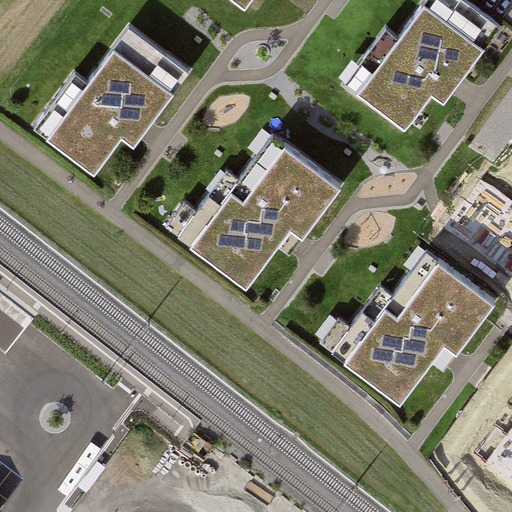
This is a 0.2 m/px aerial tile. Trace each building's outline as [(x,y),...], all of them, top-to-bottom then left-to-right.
[(219,0),(257,30),(281,0),(219,0)] [(472,0),(409,0),(337,88),(406,144),(504,25),(472,0)] [(121,20),(41,119),(110,174),(190,75),(121,20)] [(497,156),(511,137),(511,87),(473,137),(497,156)] [(268,135),(190,235),(261,291),(340,191),(268,135)] [(424,250),(336,363),(405,416),(493,303),(424,250)] [(0,511),(6,511),(18,498),(0,483),(0,511)]
